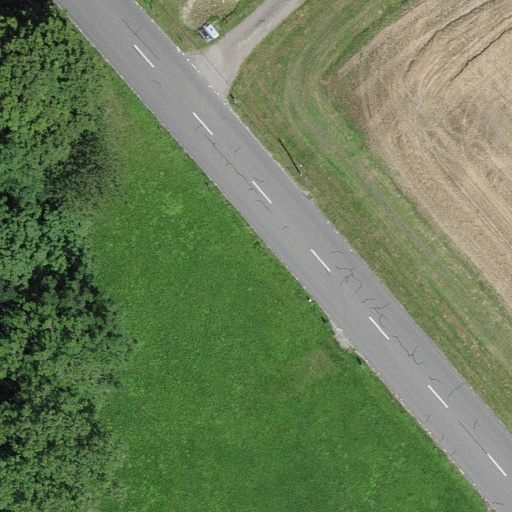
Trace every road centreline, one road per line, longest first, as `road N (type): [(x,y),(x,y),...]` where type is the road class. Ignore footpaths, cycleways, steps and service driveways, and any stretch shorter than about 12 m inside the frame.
road 1 (tertiary): [(94,0),(511,483)]
road 2 (track): [(290,0),(182,100)]
